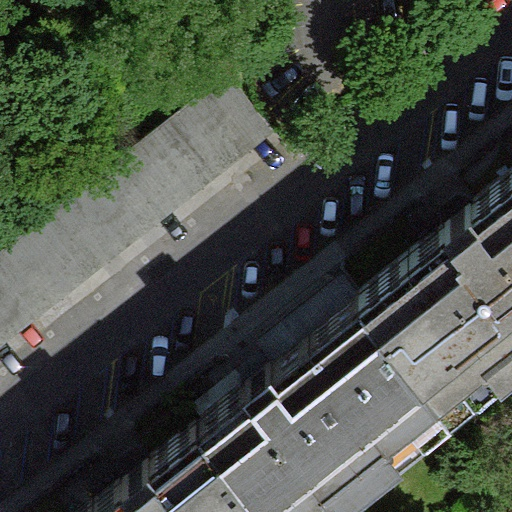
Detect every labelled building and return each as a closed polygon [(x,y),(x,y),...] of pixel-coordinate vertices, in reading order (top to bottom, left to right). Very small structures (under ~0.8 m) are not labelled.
[(0,325),(265,117),(228,71),(0,252),(0,325)] [(511,170),(360,290),(452,407),(511,359),(511,170)] [(275,356),(360,290),(339,263),(254,330),(275,356)] [(275,356),(200,415),(275,511),(317,511),(452,407),(360,290),(275,356)] [(275,511),(200,415),(76,511),(275,511)]
